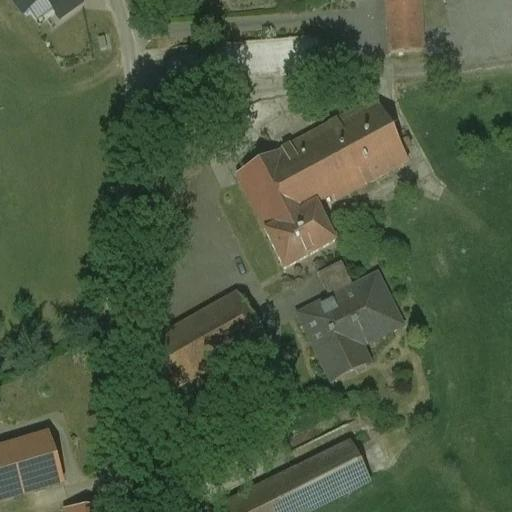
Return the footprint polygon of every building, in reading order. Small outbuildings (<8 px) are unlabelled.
[(12,0),(23,14),(28,11),(42,0),(12,0)] [(38,23),(54,12),(45,0),(42,0),(28,11),(38,23)] [(45,0),(54,12),(60,20),(80,6),(75,0),(45,0)] [(421,38),(419,0),(387,0),(391,55),(422,53),(421,38)] [(396,175),(366,108),(226,171),(273,277),(326,253),(309,214),(396,175)] [(184,152),(156,149),(148,238),(176,240),(184,152)] [(406,327),(377,272),(353,284),(342,262),(317,275),(328,298),(295,315),(330,384),(370,363),(363,349),(406,327)] [(263,343),(238,297),(137,353),(162,399),(263,343)] [(0,507),(66,488),(50,435),(0,449),(0,507)] [(318,511),(372,486),(351,442),(225,504),(228,511),(318,511)]
